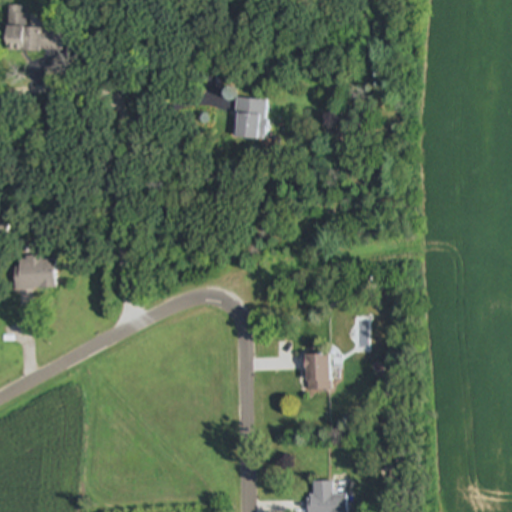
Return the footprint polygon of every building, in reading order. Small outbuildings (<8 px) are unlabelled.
[(10,7),(7,52),(62,56),(64,31),(27,29),(29,8),(10,7)] [(267,142),(268,102),(237,101),(235,141),(267,142)] [(56,291),(56,259),(16,259),(16,291),(56,291)] [(306,356),(306,391),(331,391),(331,356),(306,356)] [(334,482),(311,482),(310,511),(346,511),(347,494),(334,494),(334,482)]
